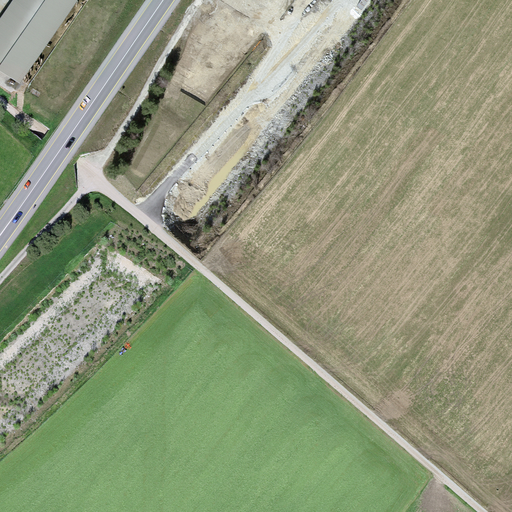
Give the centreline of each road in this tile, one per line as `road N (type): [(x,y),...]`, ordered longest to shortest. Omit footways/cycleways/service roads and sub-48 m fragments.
road 1 (track): [(478,511),(77,160),(0,102)]
road 2 (motorway): [(0,409),(259,144),(367,0)]
road 3 (motorway): [(321,0),(230,123),(0,370)]
road 4 (primary): [(162,0),(0,235)]
road 5 (track): [(93,177),(191,0)]
road 6 (track): [(93,177),(0,277)]
